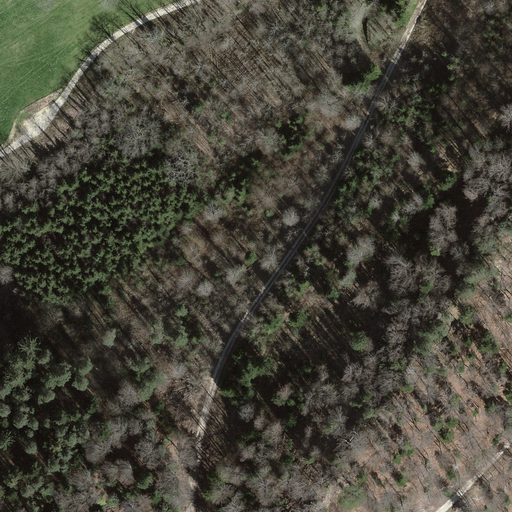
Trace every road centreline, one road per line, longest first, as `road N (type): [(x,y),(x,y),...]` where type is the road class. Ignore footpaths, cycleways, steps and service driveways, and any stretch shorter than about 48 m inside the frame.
road 1 (track): [(424,0),(336,181),(217,362),(191,511)]
road 2 (track): [(0,152),(51,115),(104,44),(192,0)]
